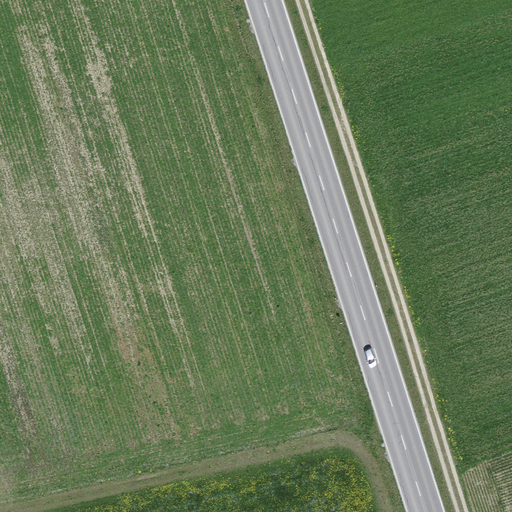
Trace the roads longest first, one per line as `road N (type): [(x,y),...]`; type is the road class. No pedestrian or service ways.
road 1 (secondary): [(263,0),(425,511)]
road 2 (track): [(459,511),(300,0)]
road 3 (track): [(384,511),(364,454),(337,441),(8,511)]
